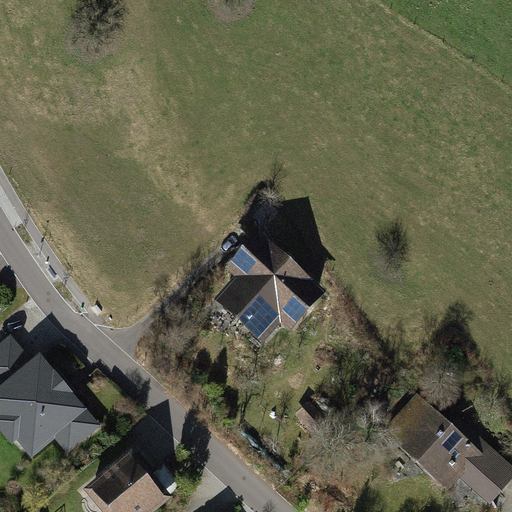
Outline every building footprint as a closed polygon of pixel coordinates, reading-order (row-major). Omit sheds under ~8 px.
[(335,298),(265,237),(230,276),(238,283),(216,308),(267,352),(285,332),(296,342),(335,298)] [(142,297),(167,277),(145,249),(119,270),(142,297)] [(5,353),(0,357),(0,406),(46,456),(71,433),(83,446),(101,430),(40,363),(26,376),(5,353)] [(384,440),(446,492),(463,472),(501,504),(511,489),(511,468),(459,424),(453,431),(417,401),(384,440)] [(135,457),(87,499),(97,511),(166,511),(176,503),(135,457)]
